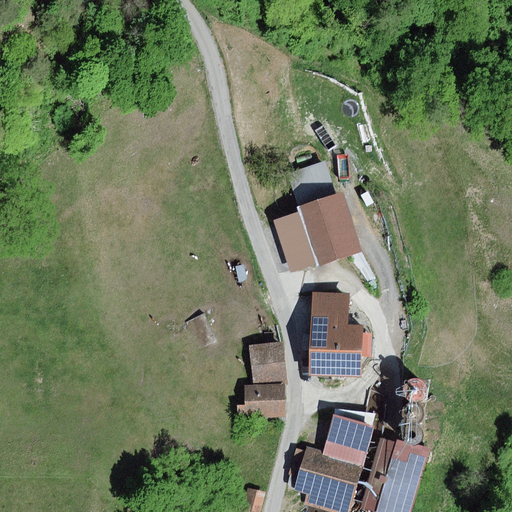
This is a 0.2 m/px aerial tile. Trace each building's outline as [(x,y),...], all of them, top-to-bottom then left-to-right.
[(327,162),(289,175),(302,214),(319,266),(320,269),(366,254),(347,194),(338,197),(327,162)] [(319,266),(302,214),(275,222),(292,275),(319,266)] [(353,295),(314,294),(312,377),(366,379),(368,328),(352,327),(353,295)] [(286,343),(249,346),(252,385),(289,383),(286,343)] [(288,385),(246,387),(247,420),(289,419),(288,385)] [(353,511),(379,428),(336,417),(327,452),(308,448),(306,453),(297,450),(288,489),(310,496),(305,507),(324,511),(353,511)] [(371,511),(379,511),(399,444),(381,439),(362,509),(371,511)] [(417,511),(435,451),(400,441),(399,444),(379,511),(417,511)] [(262,511),(267,493),(248,489),(243,511),(262,511)]
